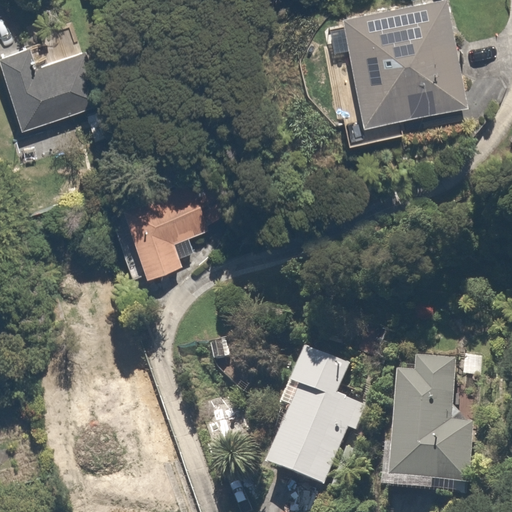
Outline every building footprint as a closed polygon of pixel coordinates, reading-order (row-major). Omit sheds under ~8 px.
[(445,0),(427,0),(339,15),(360,124),(465,105),(445,0)] [(27,41),(0,51),(0,73),(18,127),(100,101),(83,49),(35,64),(27,41)] [(100,110),(86,115),(94,140),(108,136),(100,110)] [(191,187),(108,217),(133,285),(169,272),(164,257),(210,240),(191,187)] [(107,256),(82,266),(98,309),(124,299),(107,256)] [(74,410),(54,411),(55,438),(61,437),(62,474),(142,471),(138,365),(73,367),(74,410)] [(338,382),(287,365),(273,405),(282,408),(256,485),(309,504),(326,455),(334,458),(345,425),(326,418),(338,382)] [(432,378),(376,375),(367,507),(412,510),(412,504),(444,507),(449,443),(427,441),(432,378)] [(229,387),(193,400),(209,443),(245,430),(229,387)]
